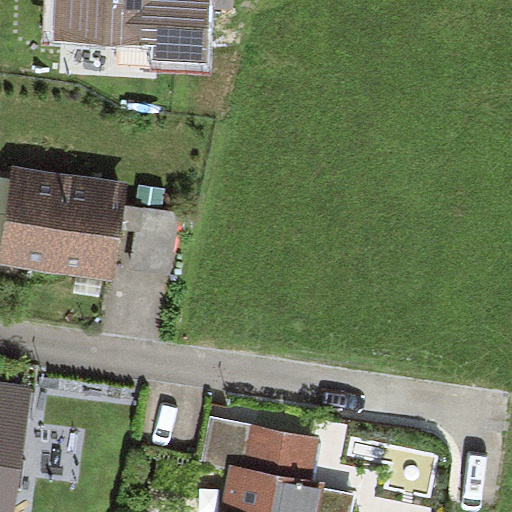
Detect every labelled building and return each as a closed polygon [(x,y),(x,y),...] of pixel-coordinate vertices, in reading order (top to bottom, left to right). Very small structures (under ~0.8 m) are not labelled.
[(55,0),(54,47),(153,52),(153,66),(207,68),(210,0),(55,0)] [(11,157),(0,244),(0,253),(115,268),(121,219),(123,205),(125,195),(127,172),(11,157)] [(140,198),(125,195),(123,205),(121,219),(136,222),(140,198)] [(136,222),(131,260),(170,265),(179,204),(140,198),(136,222)] [(0,503),(15,505),(32,375),(0,370),(0,503)] [(221,410),(212,408),(203,454),(229,459),(219,511),(348,511),(353,484),(322,479),(324,467),(314,466),(321,428),(221,410)]
